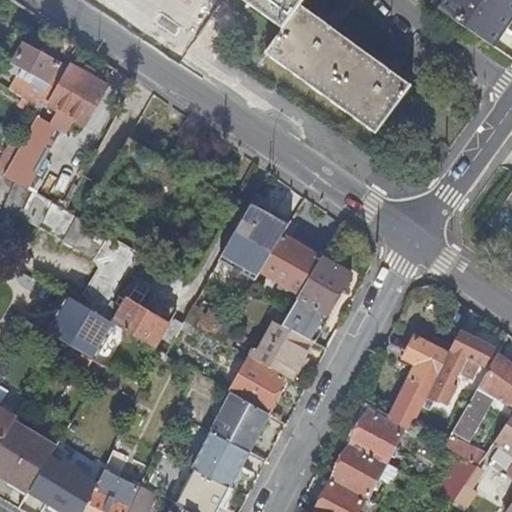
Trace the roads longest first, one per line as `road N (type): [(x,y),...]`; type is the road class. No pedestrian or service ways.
road 1 (residential): [(55,0),(417,241)]
road 2 (residential): [(417,241),(271,511)]
road 3 (residential): [(511,104),(417,241)]
road 4 (residential): [(511,88),(394,0)]
